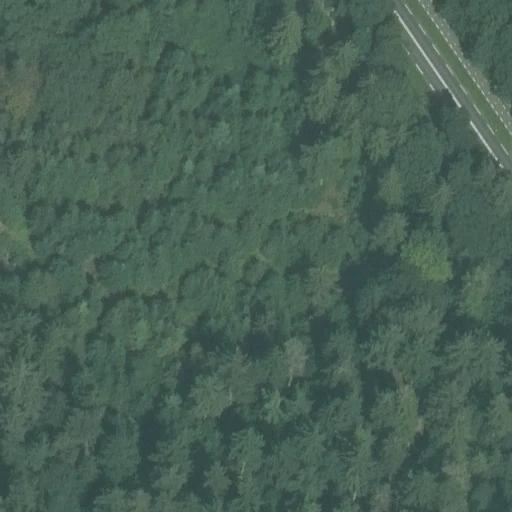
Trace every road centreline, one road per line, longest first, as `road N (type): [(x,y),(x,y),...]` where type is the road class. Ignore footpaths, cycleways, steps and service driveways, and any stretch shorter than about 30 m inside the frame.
road 1 (track): [(399,511),(456,199),(503,167)]
road 2 (primary): [(511,178),(387,0)]
